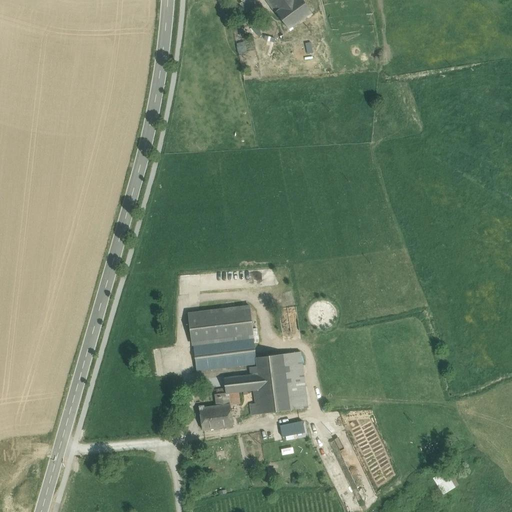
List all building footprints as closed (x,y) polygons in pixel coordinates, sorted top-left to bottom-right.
[(278,0),(271,6),(289,30),(312,13),(302,0),(278,0)] [(335,320),(336,315),(335,310),(332,305),(327,302),(322,301),(317,302),(312,305),(309,310),(308,315),(309,321),(312,325),(317,328),(322,329),(328,328),(332,325),(335,320)] [(249,307),(189,314),(193,345),(253,337),(249,307)] [(296,307),(287,308),(291,332),(299,331),(296,307)] [(287,308),(278,309),(282,334),(291,332),(287,308)] [(253,337),(193,345),(197,372),(257,365),(256,358),(253,337)] [(300,352),(289,354),(290,368),(302,366),(300,352)] [(302,366),(290,368),(289,354),(283,355),(290,410),(308,408),(302,366)] [(283,355),(256,358),(257,365),(257,367),(258,374),(260,390),(263,414),(290,410),(283,355)] [(257,367),(250,368),(250,375),(258,374),(257,367)] [(250,375),(224,378),(225,389),(226,393),(226,394),(229,394),(254,391),(260,390),(258,374),(250,375)] [(260,390),(254,391),(256,404),(257,415),(263,414),(260,390)] [(226,394),(226,393),(217,394),(215,395),(216,407),(200,409),(203,430),(233,427),(229,394),(226,394)] [(302,422),(280,426),(282,437),(305,433),(302,422)] [(446,470),(432,479),(442,496),(457,487),(446,470)]
